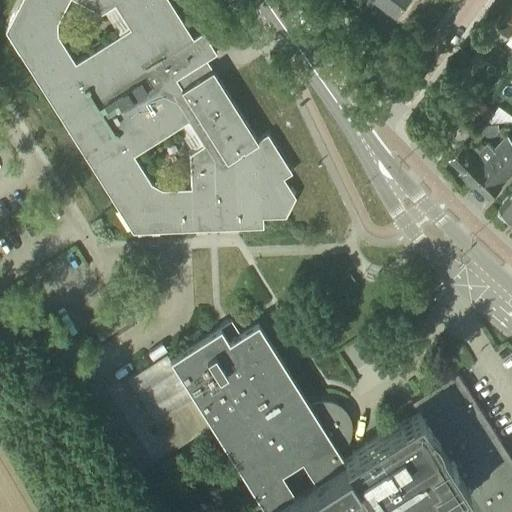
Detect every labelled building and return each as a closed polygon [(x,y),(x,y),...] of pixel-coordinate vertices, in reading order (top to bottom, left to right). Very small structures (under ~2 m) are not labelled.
[(111,200),(132,232),(170,230),(174,226),(182,226),(186,230),(199,229),(203,225),(222,224),(226,228),(239,228),(242,223),(251,223),(255,227),(262,227),(262,215),(277,214),(289,191),(281,178),(291,172),(287,165),(282,164),(277,157),(278,152),(267,133),(256,139),(217,77),(206,59),(216,53),(202,31),(192,38),(168,0),(20,0),(5,30),(5,31),(25,63),(30,64),(34,70),(35,71),(34,76),(40,87),(46,88),(50,96),(49,101),(56,112),(62,113),(66,120),(65,126),(72,137),(77,138),(82,145),(80,150),(87,161),(93,163),(97,170),(96,175),(103,186),(108,187),(113,194),(111,200)] [(381,0),(396,10),(402,0),(381,0)] [(511,5),(495,27),(507,36),(509,33),(511,35),(511,5)] [(461,106),(448,96),(441,105),(445,108),(453,114),(455,115),(461,106)] [(478,101),(471,111),(479,116),(486,106),(478,101)] [(494,112),(486,106),(479,116),(487,122),(494,112)] [(484,132),(488,135),(495,135),(498,130),(498,124),(483,125),(484,132)] [(494,149),(469,176),(490,195),(511,172),(511,139),(507,136),(494,149)] [(469,176),(494,149),(487,142),(480,149),(471,142),(465,148),(461,145),(449,157),(469,176)] [(511,214),(511,189),(500,204),(502,206),(497,211),(507,219),(511,214)] [(211,252),(186,263),(202,299),(227,288),(211,252)] [(129,321),(119,305),(87,326),(98,342),(129,321)] [(481,511),(417,411),(343,457),(336,447),(341,443),(345,438),(347,432),(347,426),(346,419),(344,414),(340,409),(335,405),(329,403),(322,402),(316,403),(310,406),(257,321),(239,332),(231,319),(170,357),(170,358),(194,396),(267,511),(481,511)] [(154,421),(194,396),(170,358),(169,358),(166,353),(127,378),(154,421)] [(511,459),(456,372),(411,400),(417,411),(481,511),(502,511),(511,506),(511,459)]
